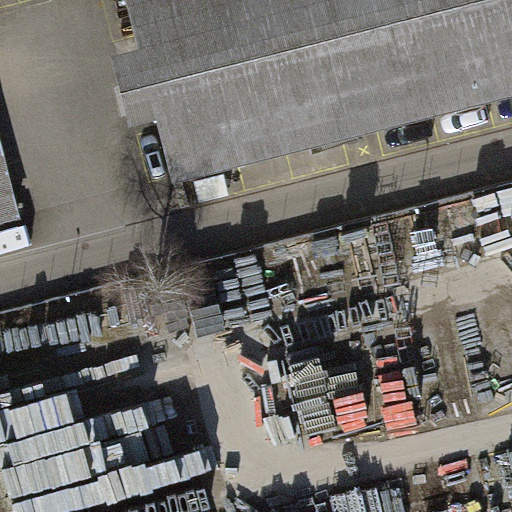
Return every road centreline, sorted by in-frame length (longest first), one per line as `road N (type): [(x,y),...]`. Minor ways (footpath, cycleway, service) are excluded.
road 1 (unknown): [(511,270),(297,325),(264,347),(252,390),(252,432),(267,460),(294,477),(352,480),(511,441)]
road 2 (residential): [(511,156),(0,286)]
